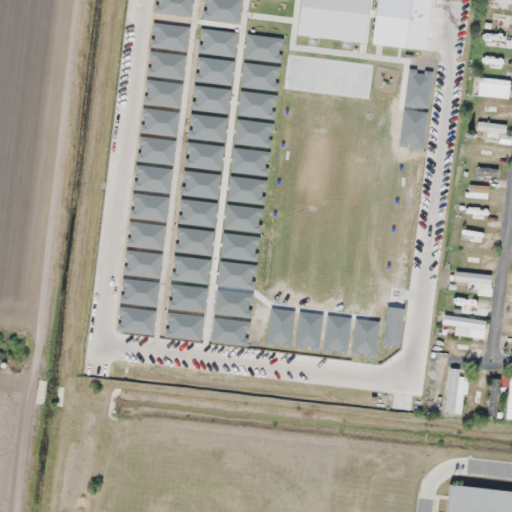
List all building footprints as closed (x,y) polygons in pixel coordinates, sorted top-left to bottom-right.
[(481,87),(511,87),(511,79),(481,79),(481,87)] [(506,133),(508,124),(479,121),(478,130),(506,133)] [(468,281),(468,293),(493,293),(493,273),(456,273),(456,281),(468,281)] [(443,321),(484,333),(487,322),(447,310),(443,321)] [(446,411),(465,413),(468,376),(460,375),(461,368),(449,367),(446,411)] [(499,378),(490,378),(490,416),(499,416),(499,378)]
